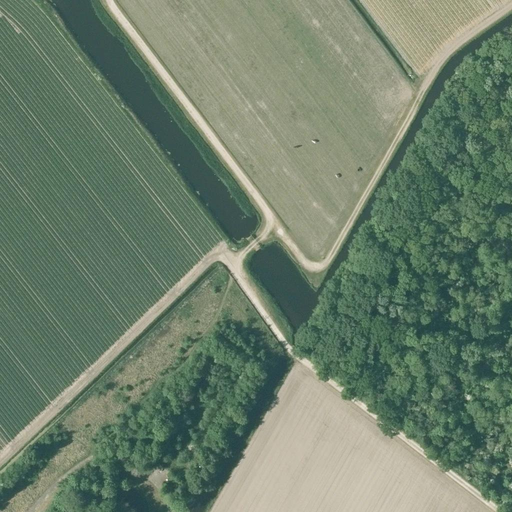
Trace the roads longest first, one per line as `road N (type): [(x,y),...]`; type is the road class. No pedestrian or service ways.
road 1 (track): [(109,0),(270,215),(269,228),(229,267)]
road 2 (track): [(0,457),(212,257),(229,267)]
road 3 (track): [(229,267),(286,347),(440,466)]
